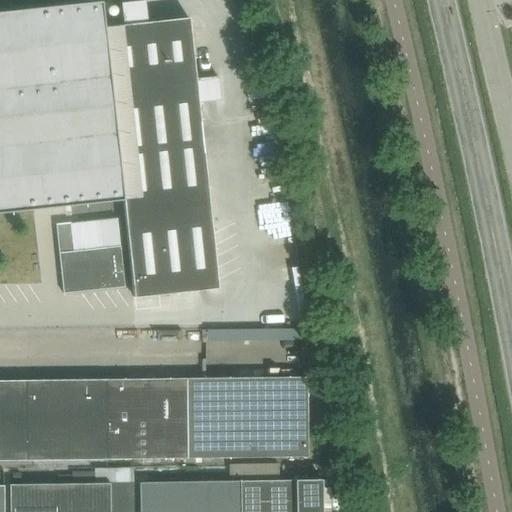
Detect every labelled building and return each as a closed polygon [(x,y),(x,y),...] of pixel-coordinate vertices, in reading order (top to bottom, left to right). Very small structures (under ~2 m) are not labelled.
[(151,0),(152,0),(153,21),(173,20),(172,0),(151,0)] [(0,213),(123,200),(134,298),(154,296),(218,289),(202,143),(200,122),(189,18),(168,21),(146,23),(125,25),(105,27),(103,28),(100,2),(0,12),(0,213)] [(71,223),(55,224),(63,294),(124,287),(120,246),(74,251),(71,223)] [(204,326),(207,378),(257,375),(256,353),(302,350),(300,327),(271,328),(271,323),(204,326)] [(187,458),(308,457),(307,377),(186,379),(187,458)] [(107,459),(187,458),(186,379),(106,380),(107,459)] [(27,461),(107,459),(106,380),(26,381),(27,461)] [(0,460),(27,461),(26,381),(0,381),(0,460)] [(322,511),(322,480),(240,481),(240,511),(322,511)] [(240,511),(240,481),(139,483),(139,511),(240,511)] [(133,511),(134,483),(10,485),(10,511),(133,511)]
